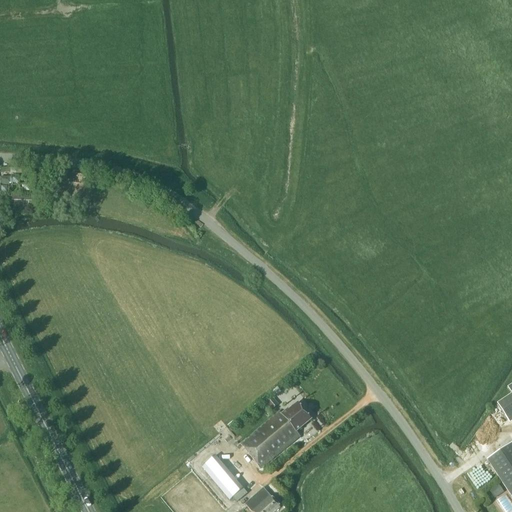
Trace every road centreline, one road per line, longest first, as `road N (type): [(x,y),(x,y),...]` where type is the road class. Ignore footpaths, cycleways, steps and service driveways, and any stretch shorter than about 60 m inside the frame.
road 1 (unclassified): [(458,511),(350,357),(208,221),(123,172),(0,156)]
road 2 (primary): [(86,511),(7,353)]
